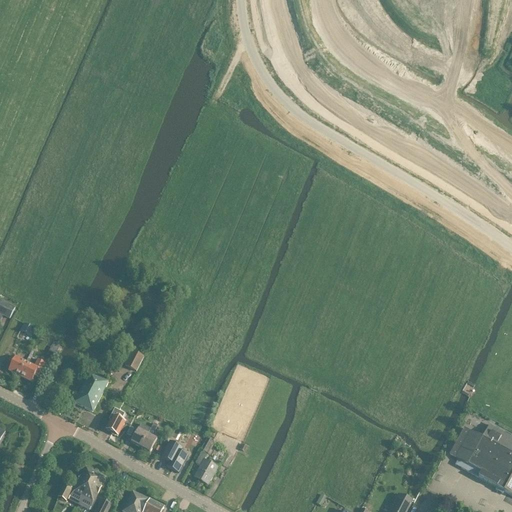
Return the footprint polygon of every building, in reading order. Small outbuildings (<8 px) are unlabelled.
[(0,299),(0,314),(14,322),(20,310),(0,299)] [(29,327),(26,333),(37,339),(40,332),(29,327)] [(60,346),(55,356),(60,358),(65,348),(60,346)] [(142,375),(150,360),(139,354),(131,369),(142,375)] [(25,380),(32,365),(21,360),(20,360),(17,358),(14,365),(17,367),(14,374),(25,380)] [(32,365),(25,380),(37,385),(39,380),(43,381),(48,370),(50,366),(47,364),(43,362),(40,369),(32,365)] [(98,416),(114,385),(95,376),(79,406),(98,416)] [(117,411),(123,414),(128,405),(122,402),(117,411)] [(130,426),(126,423),(129,419),(121,415),(119,419),(118,419),(111,432),(116,435),(116,437),(119,439),(121,438),(123,439),(130,426)] [(143,433),(136,446),(145,451),(152,438),(153,438),(156,432),(147,427),(143,433)] [(465,471),(501,491),(500,493),(508,497),(509,495),(511,496),(511,437),(495,428),(487,441),(470,432),(455,459),(468,466),(465,471)] [(152,438),(145,451),(155,456),(161,443),(157,441),(161,435),(160,434),(160,435),(156,432),(153,438),(152,438)] [(174,444),(166,461),(174,465),(171,470),(184,476),(193,459),(186,455),(188,451),(174,444)] [(206,455),(205,456),(203,455),(201,459),(200,459),(198,464),(206,468),(199,480),(213,488),(222,471),(209,463),(211,458),(206,455)] [(84,508),(100,476),(89,471),(78,493),(69,489),(63,500),(72,504),(73,502),(84,508)] [(110,481),(100,476),(84,508),(92,511),(113,511),(115,508),(105,503),(104,505),(99,502),(110,481)] [(166,511),(167,510),(137,494),(127,511),(166,511)] [(413,511),(417,505),(403,498),(395,511),(413,511)]
